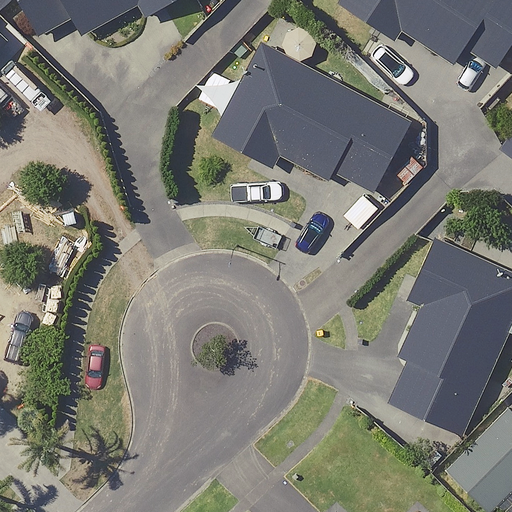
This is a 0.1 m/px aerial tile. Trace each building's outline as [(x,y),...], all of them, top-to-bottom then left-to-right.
[(0,0),(0,14),(25,1),(40,30),(73,12),(84,32),(136,3),(144,18),(176,0),(0,0)] [(494,74),(511,49),(511,0),(343,0),(339,7),(389,43),(400,28),(449,64),(460,49),(494,74)] [(410,127),(264,48),(216,136),(273,167),(280,155),(328,181),(332,174),(373,196),(410,127)] [(459,434),(504,338),(511,341),(511,276),(439,242),(410,304),(424,310),(402,357),(409,361),(390,402),(459,434)] [(494,511),(511,493),(511,414),(507,410),(450,470),(494,511)]
